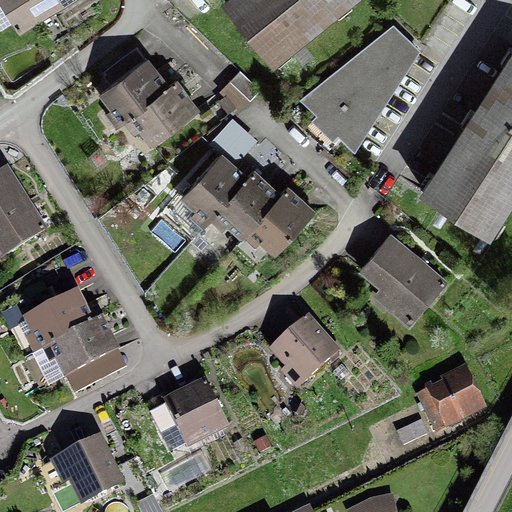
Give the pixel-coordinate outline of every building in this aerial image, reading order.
[(70,0),(1,0),(22,31),(70,0)] [(224,0),(220,4),(273,69),(357,0),(224,0)] [(393,26),(300,101),(316,117),(311,122),(333,143),(338,137),(355,154),(420,52),(393,26)] [(511,49),(419,195),(490,240),(511,206),(511,49)] [(175,76),(161,87),(151,73),(140,59),(99,89),(120,118),(128,112),(152,145),(200,109),(188,93),(175,76)] [(240,71),(229,82),(250,102),(260,91),(240,71)] [(242,238),(248,230),(274,253),(312,210),(301,201),(287,187),(279,196),(266,185),(254,175),(246,184),(233,172),(219,159),(185,198),(212,222),(217,216),(242,238)] [(6,169),(0,172),(0,256),(43,230),(6,169)] [(444,285),(385,237),(351,278),(409,326),(444,285)] [(44,350),(83,331),(67,298),(14,324),(30,357),(44,350)] [(337,355),(298,317),(265,352),(303,389),(337,355)] [(83,331),(44,350),(61,383),(117,356),(101,322),(83,331)] [(462,368),(415,393),(437,435),(484,411),(462,368)] [(193,383),(158,402),(183,449),(219,431),(193,383)] [(420,420),(398,432),(404,443),(426,432),(420,420)] [(94,439),(48,461),(72,511),(73,511),(119,489),(94,439)] [(366,499),(345,511),(393,511),(394,497),(366,499)]
